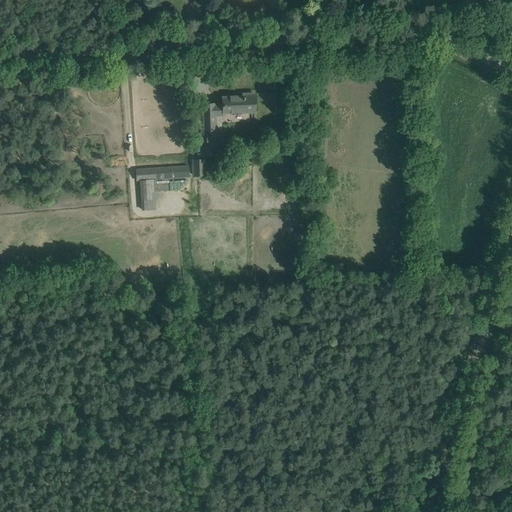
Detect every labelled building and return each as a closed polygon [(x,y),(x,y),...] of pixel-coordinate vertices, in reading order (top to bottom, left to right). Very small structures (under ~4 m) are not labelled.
[(214,104),(202,105),(203,129),(215,129),(215,112),(222,112),(222,114),(254,112),(253,94),(242,94),(242,97),(222,98),(222,105),(214,105),(214,104)] [(203,129),(201,129),(202,156),(219,155),(218,129),(215,129),(203,129)] [(192,160),(193,176),(206,176),(205,159),(192,160)] [(188,165),(135,168),(136,179),(136,181),(140,181),(141,200),(155,199),(158,199),(157,191),(156,178),(167,178),(188,176),(188,165)] [(511,486),(494,486),(494,494),(498,494),(498,499),(511,499),(511,496),(511,486)]
